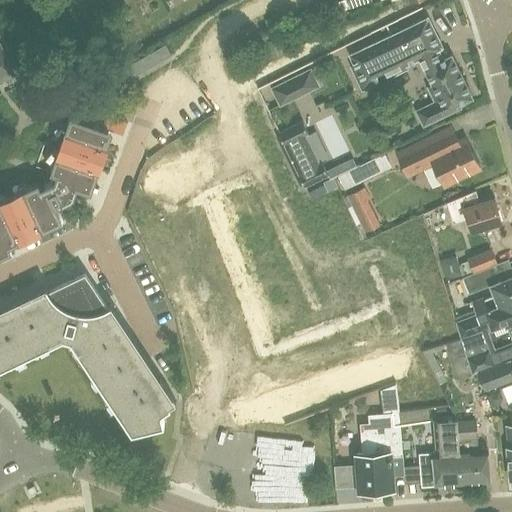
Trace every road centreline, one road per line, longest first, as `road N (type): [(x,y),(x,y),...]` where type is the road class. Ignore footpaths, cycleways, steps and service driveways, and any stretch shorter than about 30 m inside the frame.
road 1 (residential): [(0,275),(98,229),(116,205),(161,76)]
road 2 (residential): [(18,451),(181,511)]
